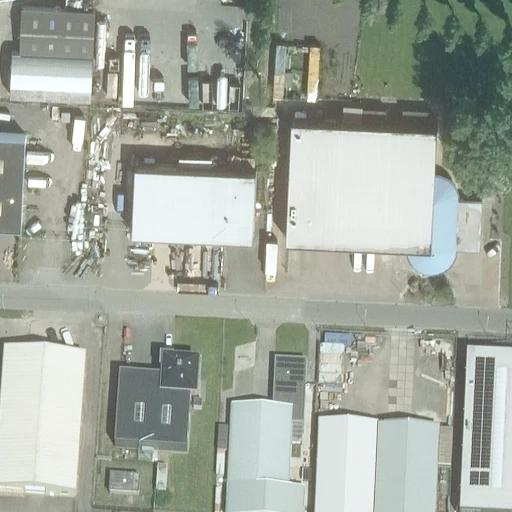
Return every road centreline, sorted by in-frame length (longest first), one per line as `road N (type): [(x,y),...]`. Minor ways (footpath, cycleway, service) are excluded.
road 1 (unclassified): [(511,314),(0,294)]
road 2 (unknown): [(91,511),(83,491),(80,297)]
